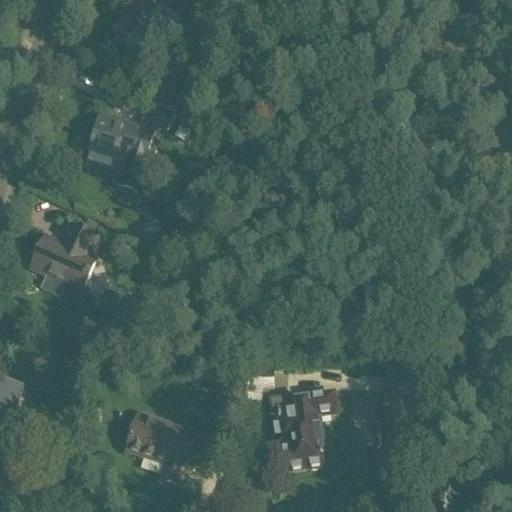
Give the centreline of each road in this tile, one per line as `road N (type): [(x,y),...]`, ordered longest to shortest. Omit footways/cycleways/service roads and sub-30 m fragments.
road 1 (residential): [(0,167),(56,0)]
road 2 (track): [(396,511),(408,384)]
